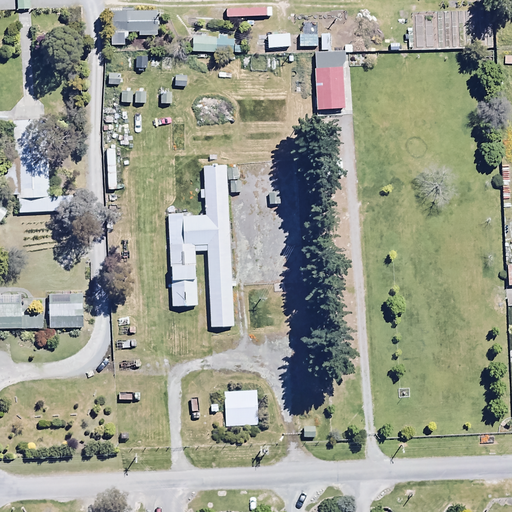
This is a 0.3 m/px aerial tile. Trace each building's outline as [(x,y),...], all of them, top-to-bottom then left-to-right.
[(29,0),(16,0),(17,12),(30,11),(29,0)] [(122,13),(110,14),(111,48),(124,47),(124,41),(127,40),(127,33),(137,33),(137,36),(158,36),(157,13),(134,13),(134,11),(122,11),(122,13)] [(332,32),(321,32),(322,48),(332,48),(332,32)] [(266,36),(267,50),(296,48),(296,40),(289,41),(288,35),(266,36)] [(217,39),(193,38),(192,53),(240,55),(240,47),(233,47),(233,41),(227,41),(227,36),(217,36),(217,39)] [(299,36),(299,48),(317,47),(317,36),(299,36)] [(316,68),(315,68),(317,110),(346,108),(343,64),(346,61),(346,50),(315,52),(316,68)] [(48,199),(45,120),(11,121),(13,158),(3,158),(4,196),(16,196),(16,200),(19,200),(19,214),(74,211),(73,198),(48,199)] [(211,327),(234,326),(227,165),(204,166),(205,189),(201,189),(201,198),(205,198),(206,215),(184,216),(183,213),(169,214),(171,267),(172,267),(173,306),(198,305),(197,277),(196,277),(196,251),(208,251),(211,327)] [(240,168),(240,179),(251,179),(251,168),(240,168)] [(267,193),(266,181),(256,181),(256,193),(267,193)] [(268,193),(279,192),(279,181),(268,181),(268,193)] [(241,194),(241,182),(230,182),(230,194),(241,194)] [(252,182),(242,182),(242,194),(252,193),(252,182)] [(279,194),(268,195),(268,206),(280,206),(279,194)] [(241,207),(241,195),(230,196),(230,207),(241,207)] [(253,195),(242,195),(243,207),(253,207),(253,195)] [(267,206),(267,195),(256,195),(257,206),(267,206)] [(0,223),(8,213),(0,206),(0,223)] [(48,295),(49,329),(82,329),(81,295),(48,295)] [(0,297),(0,329),(44,329),(44,316),(21,316),(20,297),(0,297)] [(259,425),(257,390),(225,391),(226,426),(259,425)] [(304,426),(304,437),(316,437),(316,426),(304,426)]
